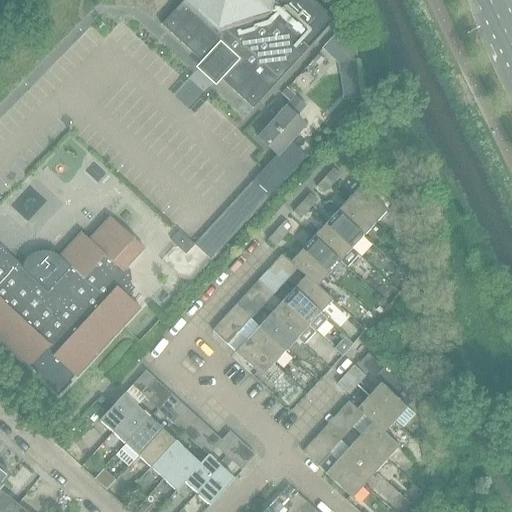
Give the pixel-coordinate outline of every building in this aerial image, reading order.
[(182,0),(161,24),(211,70),(252,108),(321,32),(285,0),(182,0)] [(356,51),(337,33),(322,49),(339,65),(344,101),(361,99),(356,51)] [(284,180),(305,156),(289,141),(304,125),(295,116),(304,105),(294,96),(257,137),(276,154),(267,164),(284,180)] [(193,243),(194,244),(211,259),(284,180),(267,164),(193,243)] [(340,174),(333,167),(325,177),(332,183),(340,174)] [(332,183),(325,177),(316,186),(323,192),(332,183)] [(359,184),(348,198),(375,222),(387,209),(359,184)] [(310,193),(301,203),(309,209),(317,199),(310,193)] [(348,198),(336,210),(363,235),(375,222),(348,198)] [(301,203),(293,211),(300,218),(309,209),(301,203)] [(336,210),(324,223),(352,247),(363,235),(336,210)] [(0,343),(27,368),(57,396),(75,376),(138,307),(126,295),(133,288),(123,279),(122,270),(143,247),(109,216),(88,239),(80,232),(58,255),(57,255),(56,254),(55,253),(54,253),(53,252),(52,252),(51,251),(50,251),(48,251),(47,250),(46,250),(45,250),(44,250),(42,250),(41,250),(40,250),(39,250),(37,251),(33,252),(36,265),(29,273),(0,246),(0,343)] [(275,245),(292,227),(285,220),(268,239),(275,245)] [(324,223),(313,236),(340,260),(346,266),(357,252),(352,247),(324,223)] [(194,244),(193,243),(179,231),(170,240),(185,253),(194,244)] [(313,236),(301,249),(329,273),(340,260),(313,236)] [(329,273),(301,249),(290,262),(304,275),(305,274),(317,286),(329,273)] [(274,262),(270,266),(285,280),(289,276),(274,262)] [(285,280),(270,266),(266,270),(282,284),(285,280)] [(305,274),(304,275),(293,288),(320,313),(326,319),(327,318),(320,312),(332,299),(317,286),(305,274)] [(250,288),(247,292),(262,306),(266,302),(250,288)] [(293,288),(281,301),(309,325),(315,331),(326,319),(320,313),(293,288)] [(262,306),(247,292),(243,296),(258,310),(262,306)] [(281,301),(270,313),(297,338),(304,344),(315,331),(309,325),(281,301)] [(227,313),(223,317),(238,331),(242,327),(227,313)] [(270,313),(258,326),(286,351),(297,338),(270,313)] [(238,331),(223,317),(219,321),(235,335),(238,331)] [(258,326),(247,339),(274,363),(286,351),(258,326)] [(333,347),(342,355),(352,343),(344,336),(333,347)] [(274,363),(247,339),(235,352),(262,377),(274,363)] [(353,366),(345,374),(355,384),(364,376),(353,366)] [(336,383),(343,390),(347,393),(355,384),(345,374),(336,383)] [(140,394),(144,397),(158,382),(154,378),(140,394)] [(158,382),(144,397),(148,401),(162,385),(158,382)] [(380,382),(368,395),(395,420),(401,426),(413,413),(380,382)] [(98,420),(112,432),(136,405),(123,393),(98,420)] [(395,420),(368,395),(356,408),(371,422),(371,421),(383,433),(384,432),(395,420)] [(165,416),(169,420),(183,405),(179,401),(165,416)] [(136,405),(112,432),(124,443),(149,416),(136,405)] [(183,405),(169,420),(173,424),(187,409),(183,405)] [(340,409),(337,413),(352,427),(356,423),(340,409)] [(352,427),(337,413),(333,417),(348,431),(352,427)] [(149,416),(124,443),(137,455),(162,428),(149,416)] [(371,421),(371,422),(359,434),(386,459),(398,445),(384,432),(383,433),(371,421)] [(191,440),(195,444),(209,429),(205,425),(191,440)] [(162,428),(137,455),(150,467),(175,440),(162,428)] [(209,429),(195,444),(198,447),(212,432),(209,429)] [(317,434),(313,438),(329,452),(332,448),(317,434)] [(359,434),(348,447),(375,471),(386,459),(359,434)] [(329,452),(313,438),(310,442),(325,456),(329,452)] [(224,455),(228,459),(243,443),(239,439),(224,455)] [(175,440),(150,467),(162,478),(187,451),(175,440)] [(243,443),(228,459),(232,462),(246,446),(243,443)] [(348,447),(336,460),(363,484),(375,471),(348,447)] [(187,451),(162,478),(176,490),(184,481),(183,481),(200,463),(187,451)] [(183,481),(184,481),(196,493),(221,466),(208,454),(200,463),(183,481)] [(363,484),(336,460),(324,472),(351,497),(363,484)] [(0,466),(0,487),(10,474),(0,466)] [(221,466),(196,493),(209,505),(234,478),(221,466)] [(0,511),(11,511),(17,505),(0,491),(0,511)] [(282,508),(286,511),(300,496),(296,493),(282,508)] [(300,496),(286,511),(293,511),(304,500),(300,496)]
